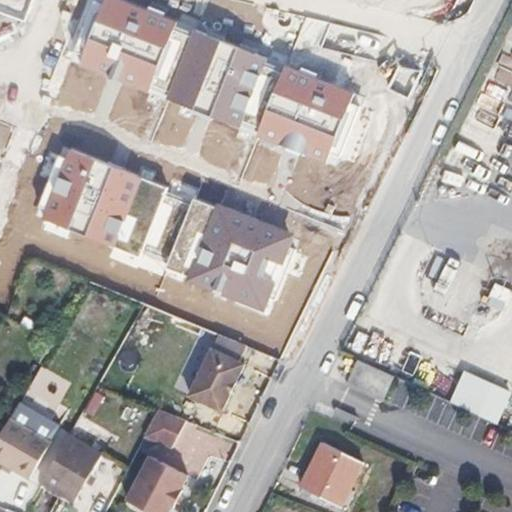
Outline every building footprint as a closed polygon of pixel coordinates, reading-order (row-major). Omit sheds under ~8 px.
[(357,92),(122,0),(104,0),(80,64),(327,163),(357,92)] [(295,237),(68,150),(43,218),(266,313),(295,237)] [(214,346),(191,392),(223,408),(246,362),(241,359),(249,343),(221,332),(214,346)] [(349,386),(387,402),(398,376),(360,360),(349,386)] [(466,372),(454,401),(497,419),(509,390),(466,372)] [(26,400),(18,414),(57,437),(65,423),(26,400)] [(168,408),(154,434),(179,446),(190,417),(168,408)] [(18,414),(0,446),(0,457),(34,478),(57,437),(18,414)] [(74,434),(48,480),(81,499),(108,453),(74,434)] [(325,443),(303,486),(341,504),(362,462),(325,443)] [(155,453),(133,498),(162,511),(171,511),(177,502),(179,503),(188,486),(185,485),(191,471),(155,453)] [(26,511),(33,501),(17,491),(25,478),(21,475),(11,493),(2,487),(0,490),(0,500),(20,511),(26,511)]
